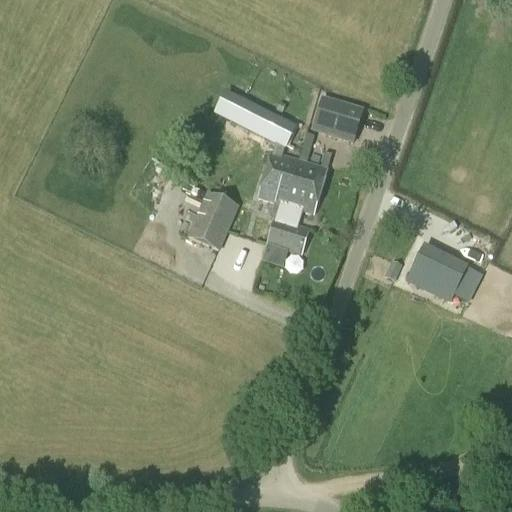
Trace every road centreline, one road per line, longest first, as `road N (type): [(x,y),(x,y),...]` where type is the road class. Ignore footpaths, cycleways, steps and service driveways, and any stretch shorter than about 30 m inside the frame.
road 1 (unclassified): [(272,488),(442,0)]
road 2 (unclassified): [(0,511),(178,506),(272,488)]
road 3 (unclassified): [(272,488),(310,492),(449,468),(511,436)]
